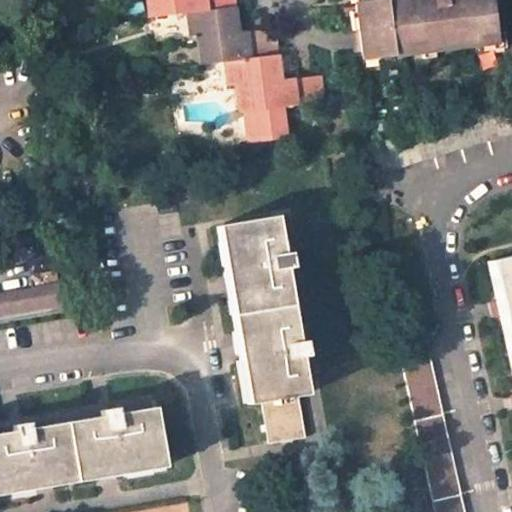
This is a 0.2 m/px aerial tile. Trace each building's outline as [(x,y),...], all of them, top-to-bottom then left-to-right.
[(37,0),(26,0),(30,12),(40,10),(37,0)] [(146,0),(148,18),(187,13),(235,7),(234,0),(146,0)] [(366,0),(367,2),(356,3),(362,51),(377,49),(378,57),(407,53),(406,44),(427,42),(428,51),(480,44),(479,37),(494,35),(490,0),(366,0)] [(187,13),(190,39),(198,38),(201,64),(225,61),(277,54),(274,27),(260,29),(246,31),(247,41),(229,43),(227,33),(238,32),(235,7),(187,13)] [(246,31),(238,32),(227,33),(229,43),(247,41),(246,31)] [(480,44),(495,42),(494,35),(479,37),(480,44)] [(362,51),(363,59),(378,57),(377,49),(362,51)] [(236,83),(239,114),(320,102),(317,76),(293,79),(295,89),(274,92),(272,82),(281,81),(277,54),(225,61),(228,85),(236,83)] [(293,79),(281,81),(272,82),(274,92),(295,89),(293,79)] [(511,100),(385,139),(394,167),(511,132),(511,100)] [(305,396),(276,217),(221,226),(229,271),(241,269),(256,358),(245,360),(252,405),(258,404),(266,445),(304,438),(297,397),(305,396)] [(511,256),(511,252),(461,263),(469,302),(464,303),(468,318),(473,316),(490,395),(485,396),(488,411),(493,409),(511,487),(506,488),(509,502),(511,501),(511,256)] [(241,269),(229,271),(245,360),(256,358),(241,269)] [(0,322),(75,309),(70,283),(0,295),(0,322)] [(433,511),(461,511),(422,335),(395,341),(433,511)] [(153,408),(0,433),(0,489),(29,485),(27,473),(76,465),(78,477),(95,474),(115,471),(162,463),(153,408)] [(27,473),(29,485),(31,485),(50,481),(78,477),(76,465),(27,473)]
